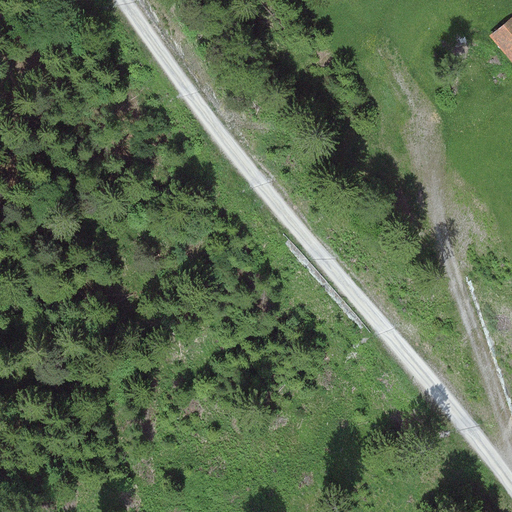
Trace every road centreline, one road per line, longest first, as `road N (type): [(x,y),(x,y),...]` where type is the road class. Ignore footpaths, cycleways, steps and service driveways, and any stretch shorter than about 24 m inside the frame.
road 1 (track): [(124,0),(230,149),(511,489)]
road 2 (track): [(511,431),(465,295),(441,187),(445,120),(394,21)]
